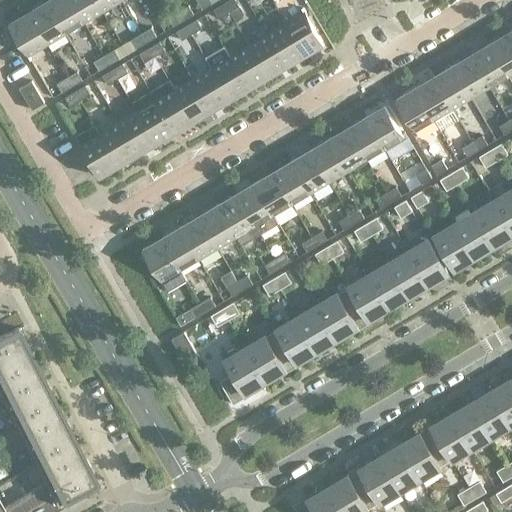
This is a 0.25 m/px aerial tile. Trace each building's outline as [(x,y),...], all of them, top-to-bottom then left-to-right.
[(84,22),(71,0),(51,0),(48,3),(66,33),(84,22)] [(103,11),(96,0),(71,0),(84,22),(103,11)] [(121,0),(96,0),(103,11),(121,0)] [(239,6),(235,0),(228,0),(224,3),(229,12),(239,6)] [(66,33),(48,3),(29,11),(28,12),(47,44),(66,33)] [(229,12),(224,3),(214,9),(219,18),(229,12)] [(188,5),(178,11),(184,20),(193,14),(188,5)] [(304,12),(286,23),(305,55),(306,54),(323,41),(303,7),(301,8),(304,12)] [(184,20),(178,11),(168,16),(174,26),(184,20)] [(47,44),(28,12),(27,12),(10,25),(30,59),(32,59),(29,55),(47,44)] [(202,28),(197,19),(187,25),(192,34),(202,28)] [(305,55),(286,23),(267,34),(285,64),(304,55),(305,55)] [(192,34),(187,25),(177,31),(182,40),(192,34)] [(151,27),(141,33),(146,42),(156,36),(151,27)] [(146,42),(141,33),(131,39),(137,48),(146,42)] [(285,64),(267,34),(249,45),(268,77),(269,76),(285,64)] [(511,72),(511,38),(509,34),(491,42),(489,43),(508,75),(511,72)] [(165,50),(159,41),(149,47),(155,56),(165,50)] [(508,75),(489,43),(488,44),(472,56),(490,86),(508,75)] [(268,77),(249,45),(230,56),(248,86),(266,77),(268,77)] [(155,56),(149,47),(140,53),(145,62),(155,56)] [(114,49),(104,55),(109,64),(119,58),(114,49)] [(109,64),(104,55),(94,61),(99,70),(109,64)] [(248,86),(230,56),(211,67),(230,99),(232,98),(248,86)] [(490,86),(472,56),(453,64),(452,65),(471,97),(490,86)] [(128,72),(122,63),(112,69),(118,78),(128,72)] [(471,97),(452,65),(451,66),(435,78),(453,108),(471,97)] [(230,99),(211,67),(193,78),(211,108),(229,99),(230,99)] [(118,78),(112,69),(102,75),(108,84),(118,78)] [(77,71),(67,77),(72,86),(82,80),(77,71)] [(72,86),(67,77),(57,83),(62,92),(72,86)] [(211,108),(193,78),(174,89),(193,121),(194,120),(211,108)] [(453,108),(435,78),(416,86),(415,87),(434,119),(453,108)] [(32,80),(19,88),(32,109),(45,102),(32,80)] [(169,80),(151,91),(174,130),(192,122),(193,121),(174,89),(169,80)] [(90,94),(85,85),(75,91),(80,100),(90,94)] [(434,119),(415,87),(414,88),(397,100),(415,132),(417,131),(416,130),(434,119)] [(80,100),(75,91),(65,97),(71,106),(80,100)] [(174,130),(151,91),(132,102),(137,111),(156,143),(157,142),(174,130)] [(367,115),(366,116),(385,148),(403,137),(404,138),(405,138),(387,107),(367,115)] [(156,143),(137,111),(119,122),(136,152),(155,144),(156,143)] [(385,148),(366,116),(365,117),(349,129),(367,159),(385,148)] [(511,129),(511,123),(509,119),(499,125),(505,134),(511,129)] [(136,152),(119,122),(100,133),(119,165),(120,164),(136,152)] [(76,136),(78,140),(99,174),(118,166),(119,165),(100,133),(95,125),(76,136)] [(367,159),(349,129),(330,137),(329,138),(348,170),(367,159)] [(482,135),(472,141),(477,150),(487,144),(482,135)] [(348,170),(329,138),(328,139),(312,151),(330,181),(348,170)] [(477,150),(472,141),(462,147),(468,156),(477,150)] [(508,154),(501,143),(490,149),(497,160),(508,154)] [(497,160),(490,149),(479,156),(485,167),(497,160)] [(330,181),(312,151),(293,159),(292,160),(311,192),(330,181)] [(442,159),(432,165),(437,174),(447,168),(442,159)] [(311,192),(292,160),(291,161),(275,173),(292,203),(311,192)] [(469,177),(462,166),(451,173),(457,184),(469,177)] [(432,177),(426,168),(417,174),(422,183),(432,177)] [(292,203),(275,173),(256,181),(255,182),(274,214),(292,203)] [(457,184),(451,173),(440,179),(446,190),(457,184)] [(279,222),(274,214),(255,182),(254,183),(237,195),(260,233),(279,222)] [(396,186),(386,192),(391,201),(401,195),(396,186)] [(511,189),(494,200),(511,230),(511,189)] [(429,201),(422,190),(411,196),(417,208),(429,201)] [(391,201),(386,192),(376,198),(382,207),(391,201)] [(260,233),(237,195),(219,203),(218,204),(237,236),(242,244),(260,233)] [(406,200),(394,206),(401,217),(412,211),(406,200)] [(511,234),(511,230),(494,200),(474,212),(494,245),(511,234)] [(237,236),(218,204),(216,205),(200,217),(218,247),(237,236)] [(359,208),(349,214),(354,223),(364,217),(359,208)] [(494,245),(474,212),(454,223),(474,257),(494,245)] [(354,223),(349,214),(339,220),(344,229),(354,223)] [(218,247),(200,217),(182,225),(180,226),(199,258),(218,247)] [(383,228),(377,217),(365,223),(372,234),(383,228)] [(372,234),(365,223),(354,230),(361,241),(372,234)] [(474,257),(454,223),(434,235),(454,269),(474,257)] [(199,258),(180,226),(179,227),(163,239),(181,269),(199,258)] [(322,230),(312,236),(317,245),(327,239),(322,230)] [(317,245),(312,236),(302,242),(307,251),(317,245)] [(429,238),(408,251),(428,284),(448,272),(429,238)] [(181,269),(163,239),(143,249),(168,291),(187,280),(181,269)] [(344,251),(337,240),(326,247),(333,258),(344,251)] [(333,258),(326,247),(315,253),(321,264),(333,258)] [(428,284),(408,251),(388,262),(408,296),(428,284)] [(285,252),(275,258),(280,267),(290,261),(285,252)] [(280,267),(275,258),(265,264),(270,273),(280,267)] [(408,296),(388,262),(369,274),(389,307),(408,296)] [(292,282),(285,271),(274,278),(280,289),(292,282)] [(247,274),(238,280),(243,289),(253,283),(247,274)] [(389,307),(369,274),(349,286),(358,300),(345,308),(356,326),(358,325),(359,328),(369,322),(367,320),(389,307)] [(280,289),(274,278),(263,284),(269,295),(280,289)] [(243,289),(238,280),(228,286),(233,295),(243,289)] [(358,300),(349,286),(317,305),(337,338),(356,326),(345,308),(358,300)] [(210,296),(200,302),(206,311),(216,305),(210,296)] [(206,311),(200,302),(190,308),(196,317),(206,311)] [(240,313),(233,302),(222,308),(229,319),(240,313)] [(337,338),(317,305),(297,317),(317,350),(337,338)] [(229,319),(222,308),(211,315),(217,326),(229,319)] [(317,350),(297,317),(277,328),(286,343),(273,350),(284,369),(286,368),(287,370),(297,365),(295,363),(317,350)] [(0,360),(28,347),(17,326),(0,335),(0,360)] [(286,343),(277,328),(245,347),(265,381),(284,369),(273,350),(286,343)] [(184,331),(172,338),(184,360),(197,353),(184,331)] [(0,385),(37,366),(28,347),(0,360),(0,385)] [(265,381),(245,347),(224,360),(233,374),(220,381),(233,403),(245,396),(244,393),(265,381)] [(47,385),(37,366),(0,385),(0,392),(7,406),(47,385)] [(511,379),(491,391),(511,424),(511,423),(511,379)] [(57,404),(47,385),(7,406),(17,425),(57,404)] [(511,424),(491,391),(471,402),(491,436),(511,424)] [(491,436),(471,402),(452,414),(472,447),(491,436)] [(67,424),(57,404),(17,425),(26,444),(67,424)] [(472,447),(452,414),(431,427),(429,424),(420,430),(421,432),(420,433),(431,452),(443,444),(452,459),(472,447)] [(77,443),(67,424),(26,444),(36,464),(77,443)] [(431,452),(420,433),(400,445),(420,478),(452,459),(443,444),(431,452)] [(87,462),(77,443),(36,464),(45,481),(46,483),(87,462)] [(420,478),(400,445),(380,457),(400,490),(420,478)] [(400,490),(380,457),(359,469),(357,467),(348,472),(349,475),(348,476),(359,494),(371,487),(380,502),(400,490)] [(97,482),(87,462),(46,483),(45,481),(3,506),(2,507),(5,511),(54,511),(60,509),(80,497),(78,492),(97,482)] [(511,475),(511,470),(508,464),(497,470),(503,481),(511,475)] [(359,494),(348,476),(328,487),(342,511),(362,511),(380,502),(371,487),(359,494)] [(480,480),(469,487),(475,498),(486,491),(480,480)] [(511,495),(511,491),(508,485),(496,492),(502,502),(511,495)] [(342,511),(328,487),(307,500),(305,498),(294,505),(298,511),(342,511)] [(475,498),(469,487),(457,493),(464,504),(475,498)] [(484,511),(489,510),(483,500),(471,507),(473,511),(484,511)]
